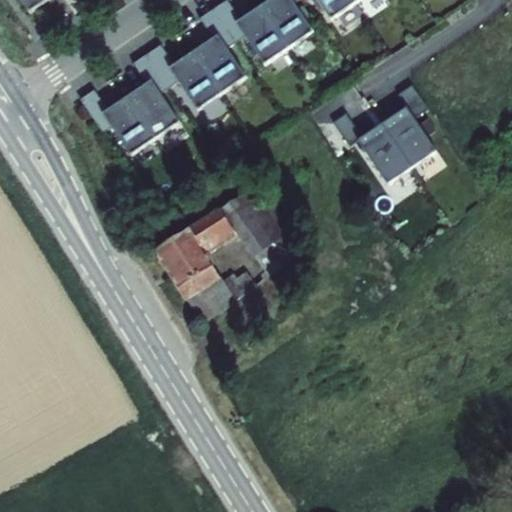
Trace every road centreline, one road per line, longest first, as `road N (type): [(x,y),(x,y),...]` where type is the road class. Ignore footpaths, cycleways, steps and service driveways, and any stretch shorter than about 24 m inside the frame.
road 1 (secondary): [(131,318),(17,96)]
road 2 (secondary): [(0,121),(131,318)]
road 3 (secondary): [(131,318),(252,511)]
road 4 (residential): [(17,96),(160,0)]
